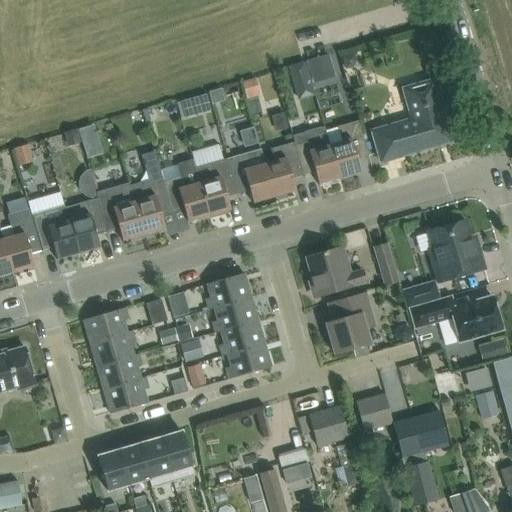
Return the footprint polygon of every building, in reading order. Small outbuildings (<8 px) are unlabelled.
[(268,69),(254,72),(257,89),(272,86),(268,69)] [(404,155),(437,145),(451,141),(447,127),(433,80),(403,89),(412,120),(371,131),(373,137),(378,157),(380,156),(379,155),(403,149),(404,155)] [(339,178),(360,172),(357,160),(368,156),(358,121),(337,127),(342,142),(329,145),(339,178)] [(93,124),(77,129),(82,144),(97,139),(93,124)] [(324,126),(292,136),(294,143),(293,143),(303,175),(314,172),(318,184),(327,181),(328,184),(330,186),(338,183),(340,180),(339,178),(329,145),(327,136),(324,126)] [(274,161),(264,164),(274,197),(274,199),(277,201),(285,198),(287,195),(286,193),(295,190),(292,178),(303,175),(293,143),(271,149),(274,161)] [(219,145),(191,153),(209,215),(229,208),(225,196),(236,193),(227,158),(222,160),(219,145)] [(27,146),(13,150),(18,165),(31,161),(27,146)] [(148,181),(129,187),(134,202),(143,234),(144,234),(145,237),(156,234),(155,231),(164,228),(161,216),(172,213),(163,182),(162,177),(154,151),(140,155),(148,181)] [(252,168),(248,153),(227,159),(237,194),(249,191),(252,203),(274,197),(264,164),(252,168)] [(187,222),(209,215),(195,168),(192,159),(181,162),(176,165),(179,177),(163,182),(172,213),(183,209),(187,222)] [(98,198),(97,198),(107,232),(118,228),(122,241),(143,234),(134,202),(129,187),(128,183),(105,190),(107,195),(98,198)] [(107,232),(97,198),(64,208),(68,220),(78,253),(99,247),(96,235),(107,232)] [(11,226),(0,228),(0,229),(12,272),(34,266),(30,254),(41,251),(31,215),(29,208),(7,215),(11,226)] [(52,209),(31,215),(41,251),(53,247),(56,259),(78,253),(68,220),(56,223),(52,209)] [(438,281),(438,283),(484,269),(484,268),(478,248),(473,249),(464,220),(428,231),(436,260),(432,261),(438,281)] [(0,229),(0,275),(12,272),(0,229)] [(373,247),(384,286),(399,281),(387,243),(373,247)] [(306,258),(317,296),(365,282),(361,270),(350,274),(342,247),(306,258)] [(251,297),(244,273),(206,284),(210,298),(206,299),(209,310),(214,309),(213,307),(251,297)] [(434,283),(403,291),(407,307),(438,298),(434,283)] [(325,324),(334,354),(370,344),(365,329),(375,326),(369,307),(365,292),(328,303),(333,322),(325,324)] [(440,299),(408,308),(414,329),(437,322),(444,346),(459,341),(501,329),(492,297),(455,308),(451,296),(440,299)] [(217,321),(212,322),(215,333),(220,332),(220,331),(257,320),(251,297),(213,307),(214,309),(217,321)] [(152,325),(167,320),(161,298),(145,303),(152,325)] [(83,320),(90,344),(127,333),(127,332),(123,320),(128,319),(125,308),(83,320)] [(264,343),(257,320),(220,331),(220,332),(224,344),(219,345),(222,356),(227,355),(227,354),(264,343)] [(192,337),(188,323),(173,328),(177,342),(192,337)] [(402,342),(408,340),(411,334),(409,328),(403,324),(397,327),(394,333),(396,339),(402,342)] [(177,341),(173,328),(158,332),(162,345),(177,341)] [(134,356),(134,355),(130,343),(135,342),(132,331),(127,332),(127,333),(90,344),(96,367),(134,356)] [(203,356),(197,338),(179,344),(185,362),(203,356)] [(227,354),(227,355),(230,367),(226,368),(229,379),(271,367),(264,343),(227,354)] [(0,354),(0,392),(34,382),(24,347),(0,354)] [(141,379),(140,378),(137,366),(142,365),(138,354),(134,355),(134,356),(96,367),(103,390),(141,379)] [(496,378),(511,373),(511,357),(492,363),(496,378)] [(449,378),(466,377),(465,363),(448,364),(449,378)] [(486,368),(476,371),(481,389),(491,386),(486,368)] [(511,373),(496,378),(501,394),(511,390),(511,373)] [(143,389),(148,388),(145,377),(140,378),(141,379),(103,390),(110,414),(147,403),(143,389)] [(187,391),(183,377),(170,381),(174,395),(187,391)] [(511,390),(501,394),(505,409),(511,406),(511,390)] [(492,391),(474,396),(477,407),(495,402),(492,391)] [(355,402),(361,421),(363,431),(392,423),(389,414),(384,394),(355,402)] [(339,407),(308,416),(314,435),(317,447),(348,438),(344,426),(339,407)] [(439,411),(411,418),(393,423),(415,507),(438,500),(427,462),(424,452),(448,445),(439,411)] [(64,427),(49,431),(53,445),(67,441),(64,427)] [(160,438),(173,482),(194,476),(182,432),(160,438)] [(9,436),(0,438),(0,454),(14,453),(9,436)] [(173,482),(160,438),(138,445),(148,479),(151,488),(173,482)] [(255,458),(277,453),(275,443),(253,448),(255,458)] [(148,479),(138,445),(118,451),(128,485),(148,479)] [(304,449),(277,456),(281,470),(306,463),(308,462),(304,449)] [(118,451),(97,457),(107,491),(128,485),(118,451)] [(323,460),(327,473),(339,469),(335,456),(323,460)] [(511,511),(511,464),(499,469),(507,492),(511,504),(511,510),(507,511),(511,511)] [(470,485),(463,465),(455,468),(462,488),(470,485)] [(259,473),(269,511),(286,511),(274,469),(259,473)] [(256,474),(243,478),(250,503),(263,499),(256,474)] [(0,509),(21,506),(16,480),(0,483),(0,509)] [(489,511),(487,504),(473,488),(462,492),(466,508),(467,511),(489,511)] [(467,511),(466,508),(462,492),(450,497),(455,511),(467,511)] [(144,495),(133,498),(136,508),(146,505),(144,495)] [(117,511),(115,503),(105,506),(106,511),(117,511)]
